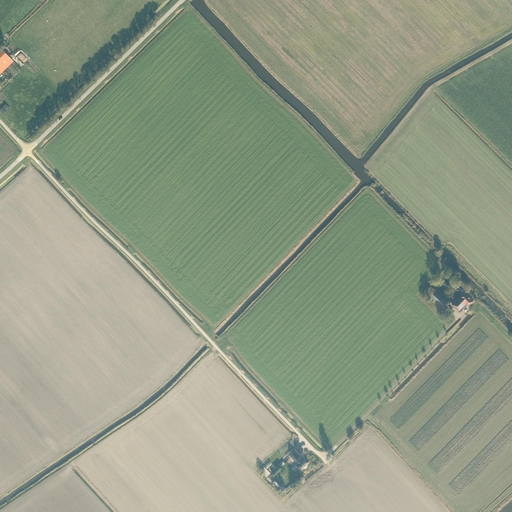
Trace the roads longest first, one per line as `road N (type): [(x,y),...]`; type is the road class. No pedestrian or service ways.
road 1 (unclassified): [(335,447),(324,458),(295,431),(27,151)]
road 2 (unclassified): [(27,151),(182,0)]
road 3 (track): [(335,447),(454,322)]
